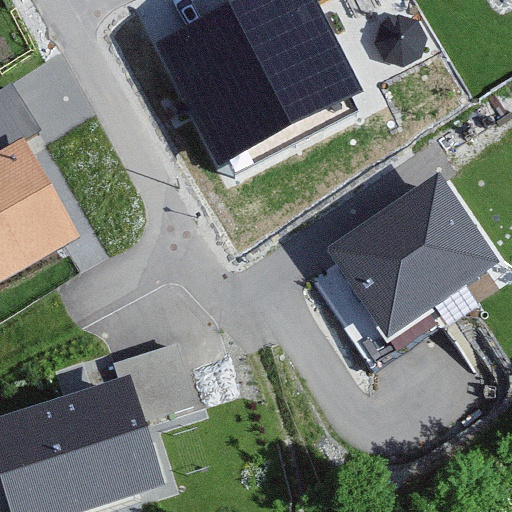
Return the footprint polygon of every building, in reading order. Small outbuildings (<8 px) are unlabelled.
[(242,0),(154,46),(217,166),(364,90),(316,0),(242,0)] [(14,75),(0,82),(0,133),(36,113),(14,75)] [(0,290),(76,251),(25,153),(0,165),(0,290)] [(436,179),(335,247),(388,326),(490,259),(436,179)] [(127,384),(0,423),(0,456),(17,511),(52,511),(157,479),(127,384)]
